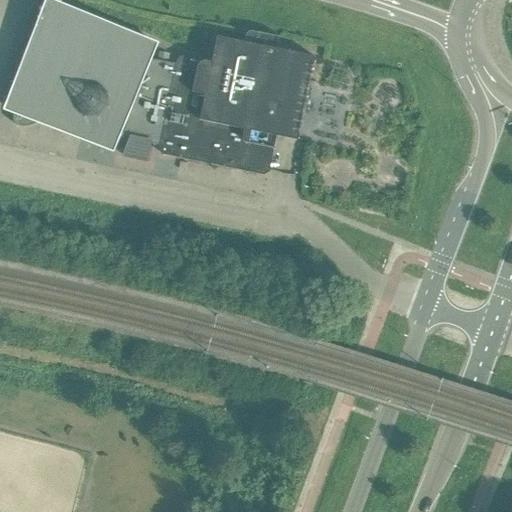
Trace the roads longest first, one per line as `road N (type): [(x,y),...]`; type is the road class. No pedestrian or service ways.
road 1 (tertiary): [(474,73),(487,138),(422,308)]
road 2 (tertiary): [(422,308),(350,511)]
road 3 (tertiary): [(421,511),(488,329)]
road 4 (unclassified): [(422,308),(387,295),(313,233),(267,222)]
